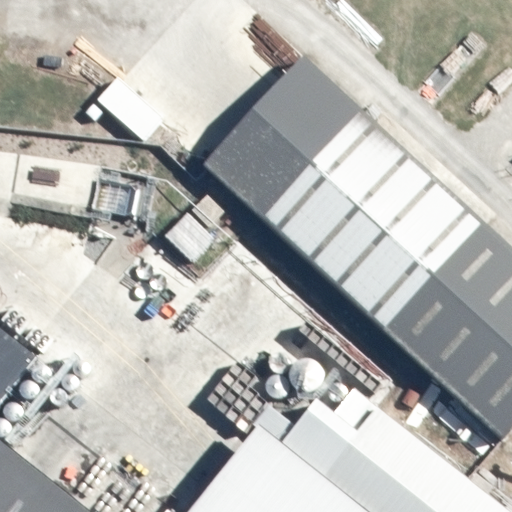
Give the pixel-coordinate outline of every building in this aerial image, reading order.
[(208,165),(511,440),(511,439),(511,250),(303,61),(208,165)] [(103,164),(99,212),(155,217),(159,169),(103,164)] [(308,283),(278,255),(254,281),(284,309),(308,283)] [(367,335),(339,310),(312,340),(339,365),(367,335)] [(0,511),(88,511),(0,444),(0,401),(34,358),(0,332),(0,511)] [(503,511),(343,385),(308,429),(292,416),(215,511),(503,511)]
